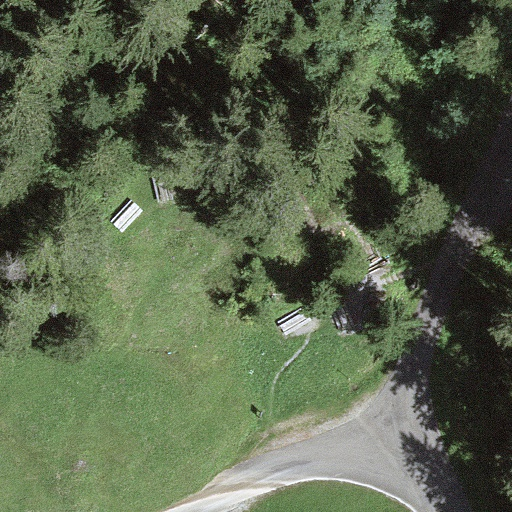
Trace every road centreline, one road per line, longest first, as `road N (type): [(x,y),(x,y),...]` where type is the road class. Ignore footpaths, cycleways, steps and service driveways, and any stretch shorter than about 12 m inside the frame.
road 1 (track): [(381,450),(511,116)]
road 2 (track): [(381,450),(313,452),(169,511)]
